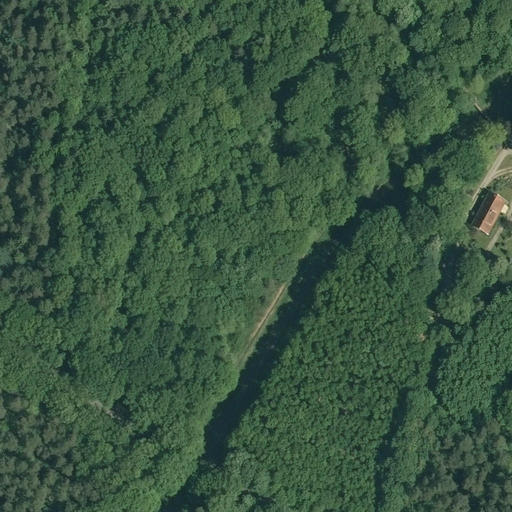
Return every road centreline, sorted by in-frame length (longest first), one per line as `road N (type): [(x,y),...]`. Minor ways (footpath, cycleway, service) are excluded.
road 1 (track): [(406,511),(453,261),(474,200),(511,139)]
road 2 (track): [(85,0),(60,134),(51,383)]
road 3 (unclassified): [(193,460),(0,351)]
